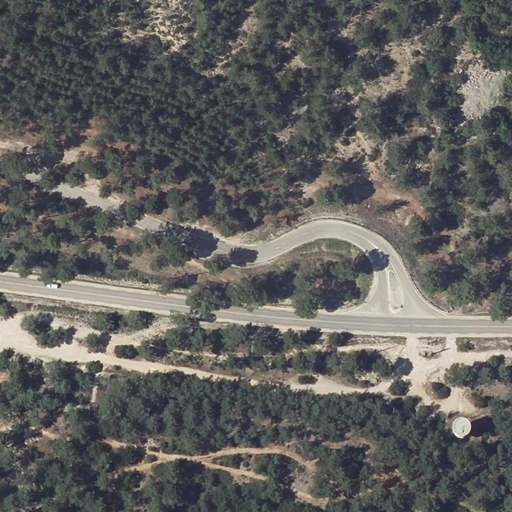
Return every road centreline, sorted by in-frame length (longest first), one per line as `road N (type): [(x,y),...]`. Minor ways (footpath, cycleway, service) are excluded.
road 1 (tertiary): [(374,241),(313,229),(243,257),(0,170)]
road 2 (secondary): [(382,324),(299,321),(0,280)]
road 3 (track): [(431,511),(396,472),(407,434),(455,374),(453,354)]
